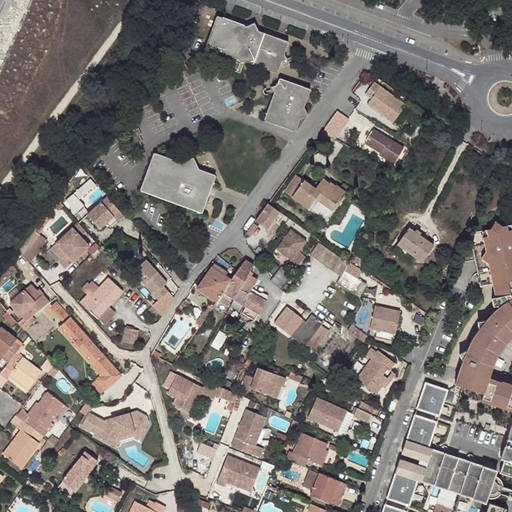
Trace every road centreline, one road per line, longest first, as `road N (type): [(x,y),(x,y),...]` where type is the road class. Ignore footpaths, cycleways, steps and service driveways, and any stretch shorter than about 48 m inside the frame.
road 1 (residential): [(370,45),(194,273),(146,350)]
road 2 (residential): [(362,511),(464,269)]
road 3 (unclassified): [(146,350),(177,485)]
road 4 (unknown): [(145,357),(115,345),(44,268)]
road 5 (tertiary): [(246,0),(370,45)]
road 6 (tertiary): [(493,71),(377,34)]
road 7 (tertiary): [(370,45),(447,75),(476,101)]
